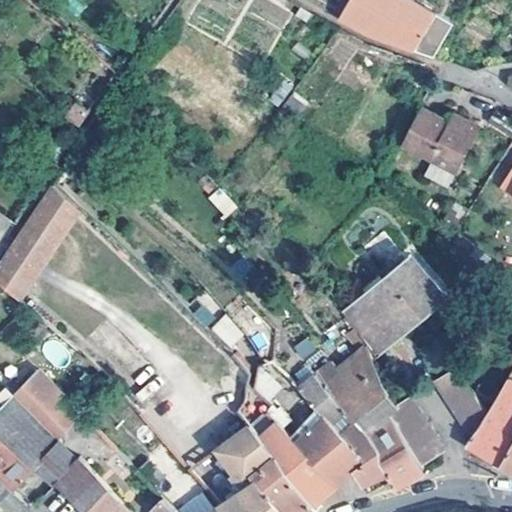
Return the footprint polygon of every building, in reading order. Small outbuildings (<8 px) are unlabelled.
[(409,0),(347,0),(337,18),(361,32),(432,57),(450,23),(409,0)] [(326,22),(310,13),(303,22),(317,33),(326,22)] [(304,99),(293,91),(281,108),(292,116),(304,99)] [(87,111),(74,103),(66,115),(77,125),(87,111)] [(450,123),(421,108),(402,144),(456,171),(478,127),(454,114),(450,123)] [(46,148),(38,157),(50,167),(56,157),(46,148)] [(50,167),(38,157),(36,155),(28,166),(43,178),(50,167)] [(511,198),(511,165),(498,190),(511,198)] [(78,207),(51,180),(7,249),(0,261),(0,282),(21,299),(78,207)] [(223,218),(237,210),(222,186),(208,195),(223,218)] [(367,346),(371,352),(442,291),(407,250),(340,308),(367,346)] [(204,294),(190,314),(207,326),(221,306),(204,294)] [(52,313),(30,297),(26,303),(48,320),(52,313)] [(210,330),(232,348),(245,332),(223,314),(210,330)] [(40,366),(15,391),(53,434),(67,422),(75,431),(87,420),(69,399),(47,375),(76,345),(58,328),(31,357),(40,366)] [(294,345),(300,359),(316,351),(310,337),(294,345)] [(314,375),(333,399),(354,423),(356,425),(392,395),(371,352),(367,346),(338,371),(332,363),(314,375)] [(216,367),(238,389),(242,382),(248,373),(230,351),(216,367)] [(248,383),(269,403),(289,382),(268,362),(248,383)] [(471,442),(488,414),(457,365),(434,381),(471,442)] [(333,399),(314,375),(298,389),(321,413),(333,399)] [(511,378),(509,377),(488,414),(471,442),(469,446),(500,463),(511,438),(511,378)] [(242,382),(238,389),(236,397),(231,407),(244,422),(249,428),(262,408),(266,412),(269,407),(262,399),(250,388),(242,382)] [(0,406),(15,391),(8,384),(0,391),(0,406)] [(249,428),(244,422),(223,438),(203,412),(170,384),(138,413),(187,470),(212,449),(242,484),(217,505),(222,511),(281,511),(251,477),(273,456),(257,438),(249,428)] [(53,434),(15,391),(0,406),(0,478),(12,489),(35,466),(60,441),(53,434)] [(397,405),(392,395),(356,425),(365,436),(400,410),(397,405)] [(397,405),(400,410),(421,462),(441,448),(406,398),(397,405)] [(425,473),(421,462),(400,410),(365,436),(376,448),(376,462),(384,473),(391,482),(394,488),(425,473)] [(360,454),(342,435),(324,417),(296,443),(335,485),(354,471),(357,461),(360,454)] [(335,485),(296,443),(272,419),(257,438),(273,456),(285,470),(312,504),(335,485)] [(354,423),(342,435),(360,454),(357,461),(354,471),(361,485),(384,473),(376,462),(376,448),(365,436),(356,425),(354,423)] [(511,438),(500,463),(511,468),(511,438)] [(77,457),(60,441),(35,466),(53,482),(54,483),(77,457)] [(285,470),(273,456),(251,477),(281,511),(302,511),(312,504),(285,470)] [(134,511),(115,493),(77,457),(54,483),(83,511),(134,511)] [(132,472),(149,490),(162,477),(144,459),(132,472)] [(169,511),(158,501),(147,511),(148,511),(169,511)] [(215,503),(205,511),(222,511),(217,505),(215,503)]
